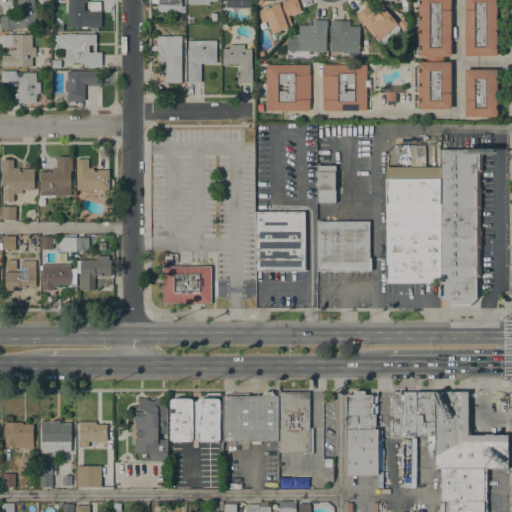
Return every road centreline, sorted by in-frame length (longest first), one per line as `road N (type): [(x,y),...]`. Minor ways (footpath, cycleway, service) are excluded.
road 1 (primary): [(511,332),(131,334)]
road 2 (residential): [(131,334),(131,0)]
road 3 (primary): [(131,363),(387,362)]
road 4 (residential): [(476,54),(462,53),(457,109),(296,108)]
road 5 (primary): [(131,334),(0,334)]
road 6 (residential): [(131,124),(0,124)]
road 7 (primary): [(387,362),(511,362)]
road 8 (residential): [(251,110),(131,111)]
